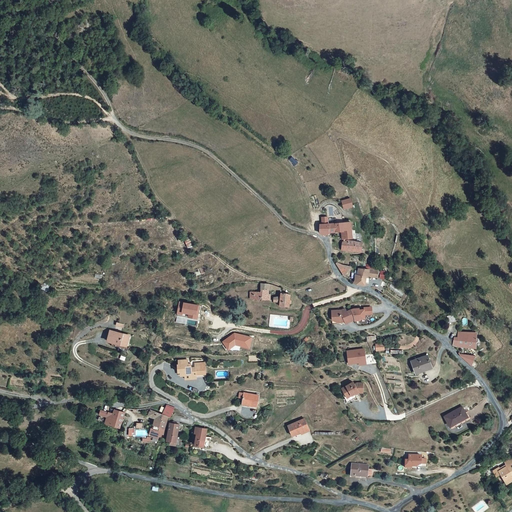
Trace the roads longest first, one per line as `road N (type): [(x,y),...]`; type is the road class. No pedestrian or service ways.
road 1 (unclassified): [(323,238),(341,279),(434,333),(479,377),(504,420),(496,440),(467,467),(394,511)]
road 2 (unclassified): [(0,412),(87,396),(129,406),(172,403),(245,454),(353,502)]
road 3 (unclassified): [(353,502),(224,495),(103,472)]
road 4 (track): [(200,254),(294,290),(336,273)]
road 5 (track): [(37,0),(112,107),(112,119)]
road 6 (track): [(0,85),(11,95),(94,99),(112,119)]
